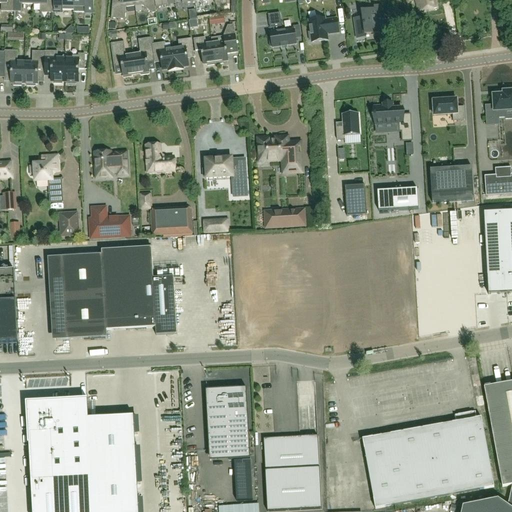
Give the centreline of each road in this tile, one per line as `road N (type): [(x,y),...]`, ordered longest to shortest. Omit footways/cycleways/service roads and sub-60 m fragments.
road 1 (unclassified): [(511,331),(332,364),(265,352),(0,368)]
road 2 (tertiary): [(252,88),(511,57)]
road 3 (tertiary): [(0,112),(58,113),(252,88)]
